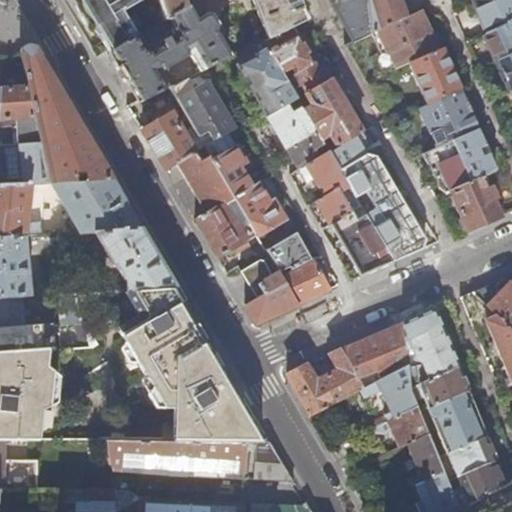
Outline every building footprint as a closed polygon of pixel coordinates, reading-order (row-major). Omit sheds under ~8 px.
[(64,0),(67,3),(72,10),(77,15),(68,0),(64,0)] [(68,0),(77,15),(87,32),(89,31),(94,28),(101,40),(108,52),(130,40),(134,37),(164,20),(158,0),(68,0)] [(306,19),(298,0),(158,0),(164,20),(134,37),(130,40),(108,52),(112,58),(138,101),(167,88),(159,75),(191,56),(201,71),(228,57),(213,34),(214,27),(209,19),(204,18),(196,23),(186,8),(183,0),(251,0),(267,38),(295,24),(306,19)] [(329,0),(332,5),(353,42),(370,33),(366,0),(329,0)] [(404,18),(395,0),(366,0),(370,33),(379,29),(404,18)] [(511,22),(511,8),(508,0),(469,0),(484,34),(511,22)] [(434,53),(414,12),(404,18),(379,29),(397,70),(408,65),(434,53)] [(511,54),(511,22),(484,34),(483,35),(495,62),(511,54)] [(274,49),(301,33),(295,24),(267,38),(274,49)] [(101,40),(94,28),(89,31),(101,40)] [(329,80),(301,33),(274,49),(267,52),(281,76),(291,70),(294,76),(289,79),(296,91),(302,88),(305,94),(329,80)] [(281,76),(267,52),(261,41),(234,55),(240,65),(235,68),(267,120),(288,107),(280,95),(289,90),(281,76)] [(56,85),(35,49),(19,52),(26,85),(26,86),(38,144),(46,183),(48,183),(113,180),(102,163),(56,85)] [(458,90),(441,51),(434,53),(408,65),(426,105),(432,102),(458,90)] [(511,54),(495,62),(508,92),(511,89),(511,54)] [(232,130),(205,84),(210,82),(209,77),(208,75),(206,73),(204,72),(201,71),(167,88),(198,139),(207,133),(212,142),(231,130),(232,130)] [(360,133),(329,80),(305,94),(311,104),(309,109),(303,113),(320,141),(327,137),(331,138),(337,147),(350,139),(360,133)] [(38,144),(26,86),(26,85),(0,87),(0,120),(15,119),(17,138),(12,139),(12,145),(38,144)] [(469,113),(466,104),(464,105),(458,90),(432,102),(436,110),(443,108),(449,122),(442,125),(450,141),(476,130),(468,113),(469,113)] [(320,141),(303,113),(302,111),(293,116),(288,107),(267,120),(286,152),(291,150),(302,168),(305,167),(318,158),(313,149),(322,143),(320,141)] [(194,153),(172,116),(141,132),(153,151),(164,170),(175,164),(194,153)] [(244,164),(234,147),(239,144),(231,130),(212,142),(203,147),(209,157),(235,198),(251,189),(239,168),(244,164)] [(494,171),(487,156),(488,155),(482,143),(481,143),(476,130),(450,141),(468,183),(482,176),(494,171)] [(425,240),(375,157),(366,155),(361,158),(350,139),(337,147),(327,153),(346,184),(354,198),(364,192),(382,223),(373,229),(393,262),(412,254),(421,250),(425,240)] [(468,183),(450,141),(412,158),(416,166),(431,172),(444,194),(468,183)] [(46,183),(38,144),(12,145),(3,146),(4,150),(18,150),(19,163),(21,178),(6,179),(6,185),(34,184),(46,183)] [(235,198),(209,157),(200,162),(194,153),(175,164),(190,190),(206,215),(235,198)] [(346,184),(327,153),(319,158),(318,158),(305,167),(323,198),(346,184)] [(496,200),(490,188),(487,189),(482,176),(468,183),(444,194),(436,198),(452,225),(461,220),(465,231),(489,220),(500,216),(493,202),(496,200)] [(120,192),(113,180),(48,183),(78,233),(92,232),(141,228),(120,192)] [(25,223),(28,190),(35,190),(34,184),(6,185),(0,185),(0,239),(51,236),(51,230),(39,231),(38,222),(25,223)] [(354,198),(346,184),(323,198),(315,202),(322,213),(318,216),(320,221),(325,218),(329,226),(330,225),(350,213),(345,203),(354,198)] [(284,221),(271,197),(266,200),(257,185),(251,189),(235,198),(258,238),(284,221)] [(258,238),(235,198),(206,215),(195,222),(210,247),(217,259),(258,238)] [(393,262),(373,229),(360,207),(350,213),(330,225),(360,276),(380,268),(393,262)] [(157,255),(141,228),(92,232),(112,262),(114,262),(125,279),(126,289),(176,286),(157,255)] [(27,286),(23,243),(56,240),(55,235),(51,236),(0,239),(0,297),(73,293),(77,293),(73,282),(27,286)] [(304,265),(287,238),(265,250),(279,274),(281,276),(304,265)] [(271,279),(263,264),(258,262),(239,272),(240,274),(239,274),(248,289),(249,289),(252,293),(256,299),(264,295),(260,287),(271,279)] [(328,290),(310,262),(304,265),(281,276),(297,304),(316,296),(328,290)] [(297,304),(281,276),(279,274),(271,279),(260,287),(264,295),(256,299),(245,306),(255,323),(274,314),(297,304)] [(502,323),(511,312),(511,280),(511,281),(501,280),(496,286),(497,295),(488,286),(477,290),(472,293),(502,323)] [(81,378),(75,367),(90,366),(89,348),(104,347),(94,304),(114,302),(178,410),(55,411),(40,415),(40,441),(76,441),(102,441),(243,441),(254,441),(268,442),(222,364),(176,286),(126,289),(77,293),(73,293),(79,321),(85,347),(72,348),(71,348),(37,350),(22,351),(0,352),(0,421),(20,420),(27,380),(42,379),(55,383),(56,398),(82,398),(81,378)] [(79,321),(73,293),(0,297),(0,327),(4,328),(7,308),(12,308),(13,300),(34,299),(34,301),(58,300),(58,309),(28,312),(28,319),(22,319),(22,326),(30,325),(36,325),(70,322),(79,321)] [(511,332),(502,323),(472,293),(466,296),(460,298),(473,328),(486,323),(511,382),(511,332)] [(456,368),(433,310),(418,316),(401,324),(406,367),(408,389),(419,385),(419,384),(456,368)] [(511,312),(502,323),(511,332),(511,312)] [(72,348),(70,322),(36,325),(37,350),(71,348),(72,348)] [(406,367),(401,324),(356,343),(340,350),(356,380),(375,371),(379,381),(406,367)] [(16,340),(16,335),(31,333),(30,325),(22,326),(4,328),(0,327),(0,352),(22,351),(21,340),(16,340)] [(359,391),(361,390),(356,380),(340,350),(330,355),(339,371),(316,381),(306,365),(286,374),(310,415),(359,391)] [(408,394),(408,389),(406,367),(379,381),(361,390),(359,391),(363,400),(380,392),(385,402),(390,414),(372,423),(375,428),(415,408),(408,394)] [(467,391),(458,368),(457,368),(456,368),(419,384),(420,389),(427,408),(465,392),(467,391)] [(485,438),(465,392),(427,408),(446,454),(485,438)] [(427,435),(417,413),(415,408),(375,428),(374,428),(372,429),(374,432),(378,432),(386,432),(391,430),(398,431),(401,430),(404,437),(408,445),(427,435)] [(443,473),(427,435),(408,445),(407,445),(414,463),(420,476),(407,482),(409,488),(424,481),(443,473)] [(495,462),(485,438),(446,454),(456,478),(457,478),(491,463),(495,462)] [(110,471),(102,441),(76,441),(88,490),(116,490),(113,482),(110,471)] [(241,476),(243,441),(102,441),(110,471),(241,476)] [(292,482),(268,442),(254,441),(253,477),(279,479),(279,482),(292,482)] [(53,490),(53,453),(30,453),(28,456),(27,462),(3,461),(2,489),(53,490)] [(501,487),(491,463),(457,478),(468,503),(501,487)] [(450,511),(458,508),(447,482),(443,473),(424,481),(431,499),(417,506),(419,511),(450,511)] [(240,511),(240,501),(140,498),(128,491),(123,490),(123,482),(113,482),(116,490),(88,490),(56,490),(56,511),(240,511)] [(310,511),(305,503),(303,503),(303,504),(252,503),(251,511),(310,511)]
